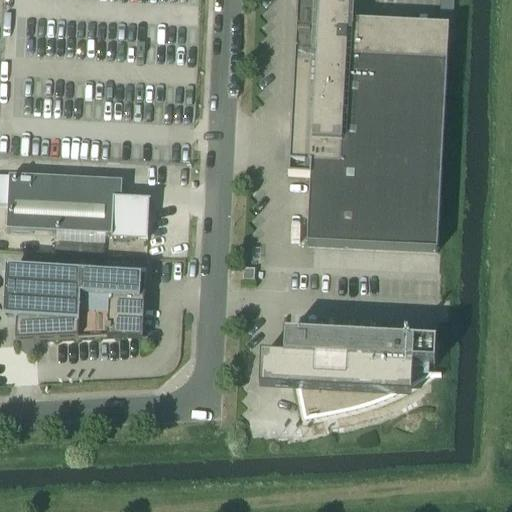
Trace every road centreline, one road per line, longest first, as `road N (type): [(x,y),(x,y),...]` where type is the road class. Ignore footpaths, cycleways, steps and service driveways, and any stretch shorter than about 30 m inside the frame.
road 1 (unclassified): [(226,0),(210,385),(172,407),(0,414)]
road 2 (unknown): [(26,371),(10,329),(12,257),(27,251),(152,258),(167,270),(171,298)]
